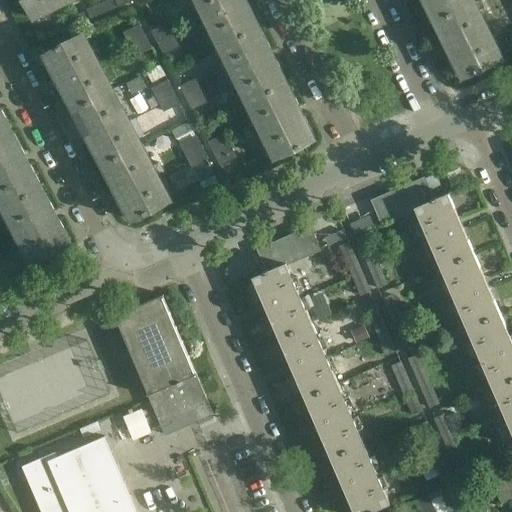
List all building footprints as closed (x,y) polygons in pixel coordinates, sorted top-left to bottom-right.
[(66,0),(23,0),(32,17),(66,0)] [(90,19),(116,8),(112,0),(109,0),(86,10),(90,19)] [(198,0),(221,46),(257,28),(243,0),(198,0)] [(425,0),(436,21),(472,3),(470,0),(425,0)] [(472,3),(436,21),(464,77),(500,59),(472,3)] [(63,32),(88,20),(83,11),(58,23),(63,32)] [(167,22),(159,27),(162,33),(165,39),(174,34),(167,22)] [(47,39),(59,33),(55,24),(42,29),(47,39)] [(135,34),(143,30),(140,24),(132,28),(135,34)] [(159,27),(150,31),(153,37),(162,33),(159,27)] [(132,28),(123,32),(129,45),(138,41),(135,34),(132,28)] [(285,84),(257,28),(221,46),(249,102),(285,84)] [(143,30),(135,34),(138,41),(146,36),(143,30)] [(153,37),(156,43),(165,39),(162,33),(153,37)] [(76,110),(112,91),(81,34),(46,53),(76,110)] [(180,46),(174,34),(165,39),(168,45),(171,51),(180,46)] [(140,47),(149,43),(146,36),(138,41),(140,47)] [(159,49),(168,45),(165,39),(156,43),(159,49)] [(135,57),(144,53),(140,47),(138,41),(129,45),(135,57)] [(149,43),(140,47),(144,53),(152,49),(149,43)] [(159,49),(163,55),(171,51),(168,45),(159,49)] [(188,82),(191,88),(194,94),(202,90),(196,78),(188,82)] [(163,90),(171,86),(168,79),(159,84),(163,90)] [(188,82),(179,87),(182,92),(191,88),(188,82)] [(159,84),(151,88),(157,100),(166,96),(163,90),(159,84)] [(285,84),(249,102),(276,159),(313,141),(285,84)] [(171,86),(163,90),(166,96),(174,92),(171,86)] [(194,94),(191,88),(182,92),(185,98),(194,94)] [(209,101),(202,90),(194,94),(197,100),(200,106),(209,101)] [(76,110),(105,165),(141,146),(112,91),(76,110)] [(169,102),(177,97),(174,92),(166,96),(169,102)] [(194,94),(185,98),(188,104),(197,100),(194,94)] [(163,113),(172,108),(169,102),(166,96),(157,100),(163,113)] [(177,97),(169,102),(172,108),(181,104),(177,97)] [(188,104),(192,110),(200,106),(197,100),(188,104)] [(0,139),(11,134),(0,114),(0,139)] [(173,129),(179,142),(194,135),(187,122),(173,129)] [(0,139),(0,199),(5,208),(41,189),(11,134),(0,139)] [(225,134),(216,138),(219,144),(222,150),(231,145),(225,134)] [(191,145),(200,141),(197,135),(189,139),(191,145)] [(216,138),(208,142),(211,148),(219,144),(216,138)] [(178,144),(182,150),(173,154),(176,159),(194,151),(191,145),(189,139),(178,144)] [(200,141),(191,145),(194,151),(203,147),(200,141)] [(211,148),(214,154),(222,150),(219,144),(211,148)] [(229,162),(237,158),(231,145),(222,150),(225,156),(229,162)] [(105,165),(120,193),(135,220),(170,202),(166,193),(141,146),(105,165)] [(197,157),(206,153),(203,147),(194,151),(197,157)] [(217,160),(225,156),(222,150),(214,154),(217,160)] [(178,165),(188,161),(191,168),(200,164),(197,157),(194,151),(176,159),(178,165)] [(206,153),(197,157),(200,164),(209,160),(206,153)] [(229,162),(225,156),(217,160),(220,166),(229,162)] [(372,201),(382,224),(415,210),(415,209),(433,200),(424,179),(392,193),(372,201)] [(70,245),(41,189),(5,208),(34,263),(70,245)] [(437,199),(433,200),(415,209),(415,210),(441,269),(474,254),(449,196),(450,195),(450,193),(437,199)] [(320,250),(310,228),(259,250),(268,271),(286,264),(287,265),(288,264),(295,280),(329,266),(322,250),(320,250)] [(365,235),(356,239),(359,247),(369,243),(365,235)] [(342,254),(352,250),(349,242),(339,246),(342,254)] [(359,247),(363,255),(372,251),(369,243),(359,247)] [(372,251),(376,260),(377,261),(382,259),(377,249),(372,251)] [(342,254),(346,263),(356,258),(352,250),(342,254)] [(363,255),(367,264),(376,260),(372,251),(363,255)] [(500,314),(489,288),(474,254),(441,269),(467,328),(500,314)] [(356,258),(346,263),(350,271),(359,267),(356,258)] [(380,268),(377,261),(376,260),(367,264),(370,272),(380,268)] [(255,279),(269,312),(280,338),(312,324),(287,265),(286,264),(268,271),(252,278),(253,280),(255,279)] [(359,267),(350,271),(353,279),(363,275),(359,267)] [(380,268),(370,272),(374,280),(383,276),(380,268)] [(363,275),(353,279),(357,288),(367,283),(363,275)] [(377,289),(387,285),(383,276),(374,280),(377,289)] [(361,296),(370,292),(367,283),(357,288),(361,296)] [(126,348),(147,396),(160,426),(193,412),(197,422),(213,415),(196,375),(196,374),(162,295),(113,316),(114,319),(101,324),(113,354),(126,348)] [(392,296),(382,300),(386,308),(395,304),(392,296)] [(375,303),(366,307),(369,315),(379,311),(375,303)] [(395,304),(386,308),(389,316),(399,312),(395,304)] [(379,311),(369,315),(373,323),(382,319),(379,311)] [(399,312),(389,316),(393,324),(402,320),(399,312)] [(467,328),(482,364),(493,388),(511,379),(511,341),(500,314),(467,328)] [(382,319),(373,323),(376,332),(386,327),(382,319)] [(402,320),(393,324),(396,333),(406,329),(402,320)] [(280,338),(291,364),(305,398),(338,384),(312,324),(280,338)] [(386,327),(376,332),(380,340),(389,336),(386,327)] [(406,329),(396,333),(400,341),(409,337),(406,329)] [(383,348),(393,344),(389,336),(380,340),(383,348)] [(404,349),(413,345),(409,337),(400,341),(404,349)] [(387,356),(396,352),(393,344),(383,348),(387,356)] [(418,356),(408,360),(412,368),(421,364),(418,356)] [(395,375),(405,371),(401,363),(392,367),(395,375)] [(425,372),(421,364),(412,368),(415,376),(425,372)] [(399,383),(408,379),(405,371),(395,375),(399,383)] [(419,384),(428,380),(425,372),(415,376),(419,384)] [(402,391),(412,387),(408,379),(399,383),(402,391)] [(511,379),(493,388),(511,432),(511,379)] [(428,380),(419,384),(422,392),(432,388),(428,380)] [(305,398),(316,424),(331,457),(364,444),(338,384),(305,398)] [(412,387),(402,391),(406,399),(415,395),(412,387)] [(432,388),(422,392),(426,400),(435,397),(432,388)] [(409,408),(419,403),(415,395),(406,399),(409,408)] [(429,408),(439,404),(435,397),(426,400),(429,408)] [(413,415),(422,411),(419,403),(409,408),(413,415)] [(444,415),(434,419),(438,428),(447,424),(444,415)] [(427,422),(418,426),(421,435),(431,431),(427,422)] [(447,424),(438,428),(441,436),(451,432),(447,424)] [(434,439),(431,431),(421,435),(425,443),(434,439)] [(451,432),(441,436),(445,444),(454,440),(451,432)] [(41,511),(136,511),(104,436),(57,457),(55,452),(21,466),(41,511)] [(438,447),(434,439),(425,443),(428,451),(438,447)] [(454,440),(445,444),(449,452),(458,448),(454,440)] [(390,504),(379,478),(364,444),(331,457),(354,511),(373,511),(390,504)] [(441,455),(438,447),(428,451),(432,459),(441,455)] [(458,448),(449,452),(452,460),(461,456),(458,448)] [(445,463),(441,455),(432,459),(435,467),(445,463)] [(455,468),(465,464),(461,456),(452,460),(455,468)] [(499,466),(511,495),(511,463),(511,461),(499,466)] [(439,475),(448,471),(445,463),(435,467),(439,475)] [(511,499),(511,495),(499,466),(487,471),(502,504),(511,499)] [(435,511),(428,496),(416,501),(420,511),(435,511)]
